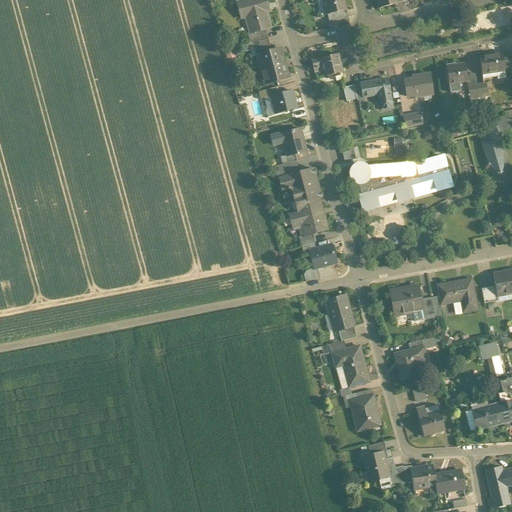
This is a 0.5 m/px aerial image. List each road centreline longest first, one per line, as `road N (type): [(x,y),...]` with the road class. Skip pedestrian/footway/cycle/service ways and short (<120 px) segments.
road 1 (unclassified): [(357,279),(0,348)]
road 2 (residential): [(357,279),(404,453),(470,452)]
road 3 (residential): [(293,45),(357,279)]
road 4 (residential): [(344,33),(357,68),(511,33)]
road 5 (residential): [(357,279),(511,250)]
